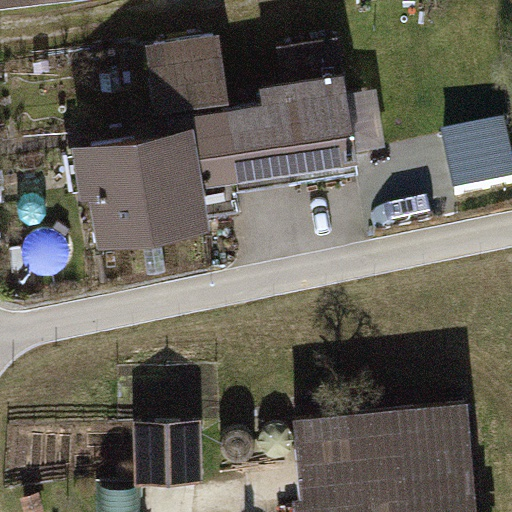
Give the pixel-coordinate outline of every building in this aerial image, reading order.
[(0,0),(0,9),(66,0),(0,0)] [(225,31),(150,42),(160,109),(235,99),(225,31)] [(185,127),(83,143),(100,250),(214,232),(207,189),(364,164),(350,72),(265,86),(267,101),(183,114),(185,127)] [(511,140),(507,120),(445,135),(458,192),(511,179),(511,140)] [(486,511),(477,390),(294,405),(302,511),(486,511)] [(200,410),(137,413),(140,478),(203,474),(200,410)]
